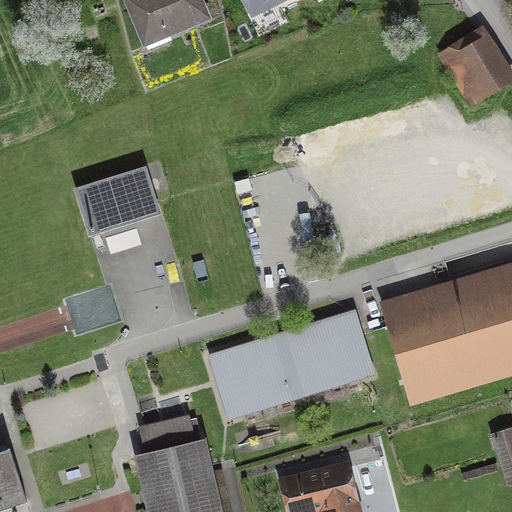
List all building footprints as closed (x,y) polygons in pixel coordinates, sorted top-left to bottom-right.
[(166,35),(205,18),(197,0),(124,0),(141,40),(164,30),(166,35)] [(244,0),(251,13),(276,0),(244,0)] [(467,108),(509,82),(478,30),(436,56),(467,108)] [(40,147),(0,156),(0,226),(14,283),(69,270),(40,147)] [(156,169),(81,189),(92,231),(168,211),(156,169)] [(408,401),(511,370),(511,268),(380,308),(408,401)] [(371,373),(352,313),(292,332),(294,340),(272,347),(269,339),(209,357),(227,418),(371,373)] [(216,511),(201,444),(202,444),(201,442),(192,444),(184,420),(142,430),(145,455),(136,457),(136,459),(137,459),(149,511),(216,511)] [(511,483),(511,429),(491,436),(507,485),(511,483)] [(0,510),(25,503),(8,448),(0,445),(0,444),(0,510)] [(460,475),(462,482),(496,472),(493,465),(460,475)] [(326,511),(355,511),(344,467),(281,483),(288,511),(302,511),(321,507),(326,510),(326,511)] [(219,511),(228,511),(218,469),(210,471),(219,511)]
